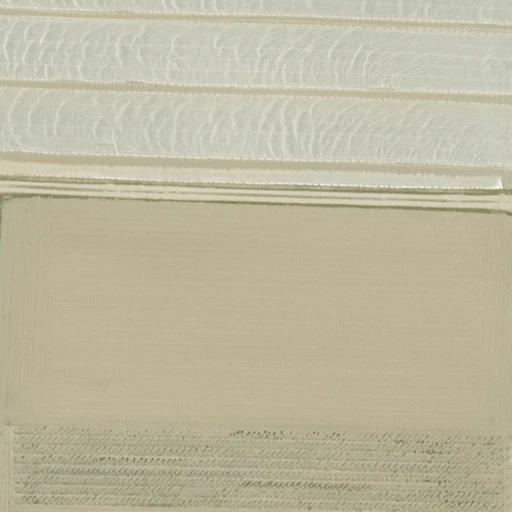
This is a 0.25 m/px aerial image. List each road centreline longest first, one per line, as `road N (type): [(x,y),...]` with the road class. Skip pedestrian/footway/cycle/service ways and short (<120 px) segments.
road 1 (track): [(0,199),(511,202)]
road 2 (track): [(5,199),(0,362)]
